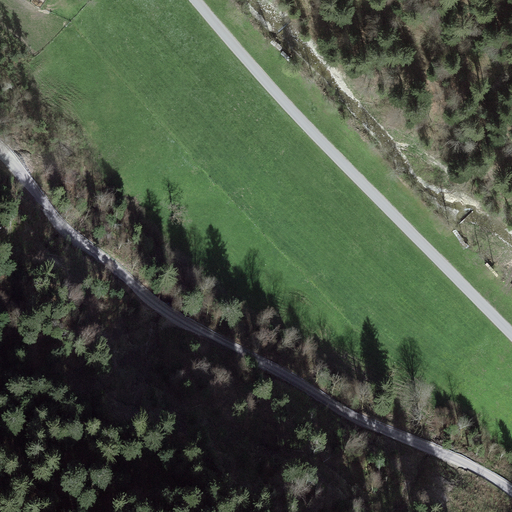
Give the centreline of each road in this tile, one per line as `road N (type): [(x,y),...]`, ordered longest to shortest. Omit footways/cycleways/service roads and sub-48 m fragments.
road 1 (unclassified): [(0,155),(60,225),(140,294),(511,491)]
road 2 (unclassified): [(196,0),(281,100),(511,334)]
road 3 (track): [(198,511),(94,434),(0,406)]
